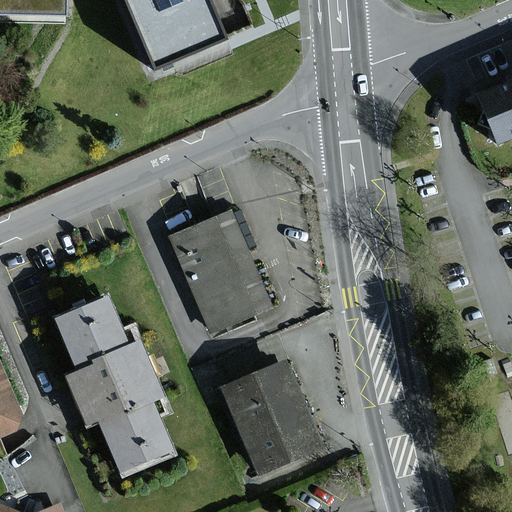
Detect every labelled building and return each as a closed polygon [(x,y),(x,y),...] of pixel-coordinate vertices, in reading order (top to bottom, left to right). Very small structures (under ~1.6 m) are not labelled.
[(0,0),(0,9),(64,13),(64,0),(0,0)] [(123,0),(151,64),(221,35),(206,0),(123,0)] [(511,81),(481,94),(501,140),(511,135),(511,81)] [(272,306),(232,211),(173,236),(213,331),(272,306)] [(132,347),(111,299),(62,319),(84,371),(72,376),(91,420),(103,415),(126,469),(173,449),(151,398),(164,393),(142,342),(132,347)] [(0,437),(19,430),(23,413),(0,356),(0,437)] [(322,446),(286,361),(226,387),(262,471),(322,446)] [(0,511),(64,511),(61,503),(38,511),(23,511),(1,502),(0,502),(0,511)]
